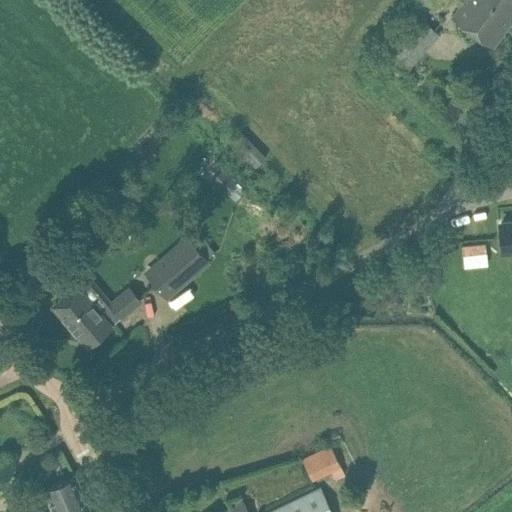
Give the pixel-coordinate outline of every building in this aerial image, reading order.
[(511,0),(463,0),(454,12),(495,42),(511,18),(511,0)] [(429,41),(436,32),(419,17),(386,54),(405,71),(430,42),(429,41)] [(237,181),(222,168),(210,181),(226,194),(237,181)] [(511,222),(501,224),(504,250),(511,248),(511,222)] [(187,234),(144,271),(168,299),(212,262),(187,234)] [(79,282),(56,301),(67,314),(65,316),(88,344),(140,300),(130,288),(113,302),(92,277),(82,286),(79,282)] [(403,300),(397,290),(388,296),(394,306),(403,300)] [(330,444),(301,458),(312,481),(341,467),(330,444)] [(44,488),(54,511),(82,511),(90,509),(76,475),(44,488)] [(327,511),(321,498),(325,496),(321,488),(271,511),(327,511)] [(248,511),(240,495),(230,500),(233,506),(221,511),(248,511)]
